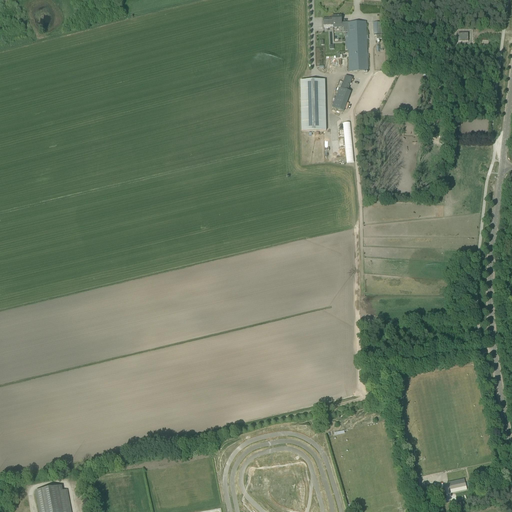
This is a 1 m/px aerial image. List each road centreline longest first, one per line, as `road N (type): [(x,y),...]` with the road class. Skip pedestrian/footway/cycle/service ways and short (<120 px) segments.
road 1 (track): [(70,490),(105,458),(374,391),(409,361),(482,350)]
road 2 (tertiary): [(511,455),(489,305),(502,166)]
